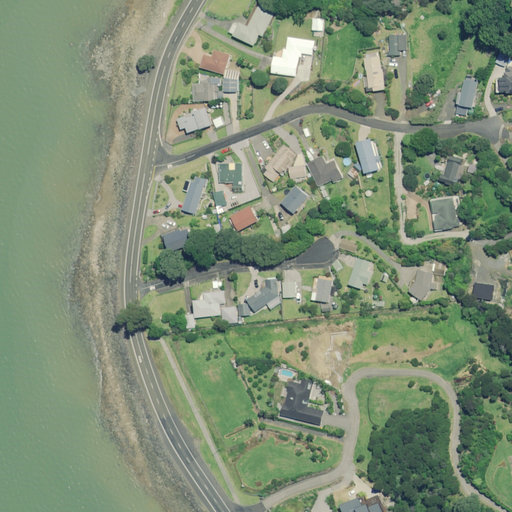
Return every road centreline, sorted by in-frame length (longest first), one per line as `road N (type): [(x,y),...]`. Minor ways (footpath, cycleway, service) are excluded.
road 1 (residential): [(255,511),(339,471),(353,427),(353,381),(380,369),(422,370),(448,387),(457,409),(456,467),(504,511)]
road 2 (residential): [(147,161),(180,160),(314,108),(388,126),(487,127)]
road 3 (primary): [(223,511),(156,401),(131,292)]
road 4 (residential): [(131,292),(215,268),(302,259),(323,247)]
road 5 (primary): [(147,161),(169,55),(197,0)]
road 6 (primary): [(131,292),(147,161)]
